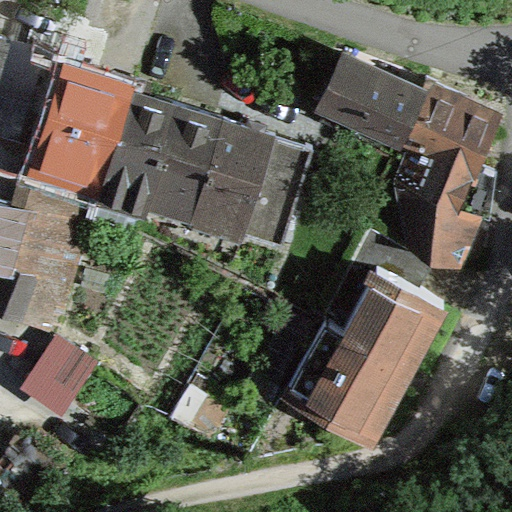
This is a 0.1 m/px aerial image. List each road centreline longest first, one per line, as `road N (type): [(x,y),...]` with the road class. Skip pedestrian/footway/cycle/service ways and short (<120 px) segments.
road 1 (residential): [(511,213),(508,282),(458,399),(359,464),(140,511)]
road 2 (residential): [(357,0),(511,40)]
